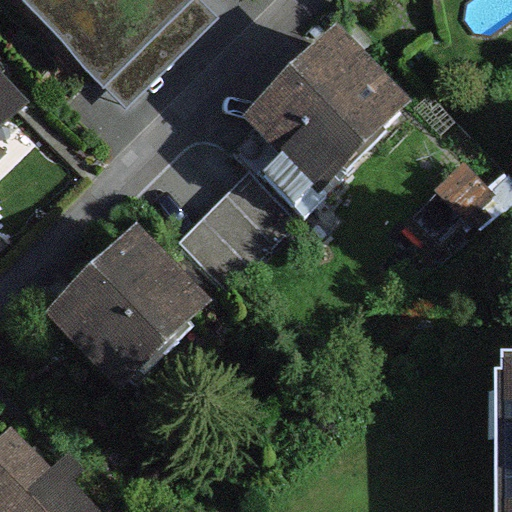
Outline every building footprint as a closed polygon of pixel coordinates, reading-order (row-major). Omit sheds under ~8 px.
[(23,0),(125,102),(168,61),(108,0),(23,0)] [(190,0),(108,0),(168,61),(210,20),(190,0)] [(399,120),(329,50),(237,140),(307,210),(399,120)] [(0,139),(30,109),(0,78),(0,139)] [(246,169),(188,234),(240,281),(298,216),(246,169)] [(116,400),(200,309),(126,241),(42,332),(116,400)] [(501,385),(495,385),(495,511),(511,511),(511,366),(501,366),(501,385)] [(76,480),(61,465),(48,479),(6,440),(0,446),(0,511),(85,511),(64,492),(76,480)]
